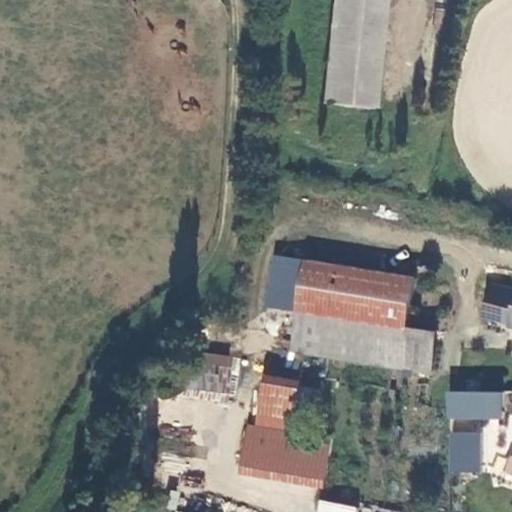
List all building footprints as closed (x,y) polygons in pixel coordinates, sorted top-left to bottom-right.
[(333,0),(323,106),(371,111),(381,0),(333,0)] [(277,302),(306,304),(420,313),(424,263),(281,252),(277,302)] [(493,307),(511,312),(511,281),(500,279),(493,307)] [(366,354),(437,360),(440,316),(420,313),(306,304),(304,331),(346,335),(366,354)] [(446,334),(447,316),(440,316),(437,360),(443,360),(444,351),(461,352),(462,334),(446,334)] [(303,349),(366,354),(346,335),(304,331),(303,349)] [(237,367),(180,367),(180,399),(237,399),(237,367)] [(276,375),(274,422),(309,423),(311,377),(276,375)] [(511,383),(436,381),(436,384),(463,385),(463,406),(511,407),(511,383)] [(437,405),(463,406),(463,385),(436,384),(436,387),(438,388),(437,405)] [(274,422),(266,422),(264,473),(351,476),(353,424),(309,423),(274,422)] [(471,425),(469,465),(500,466),(502,426),(471,425)] [(356,511),(358,506),(318,500),(316,511),(356,511)]
